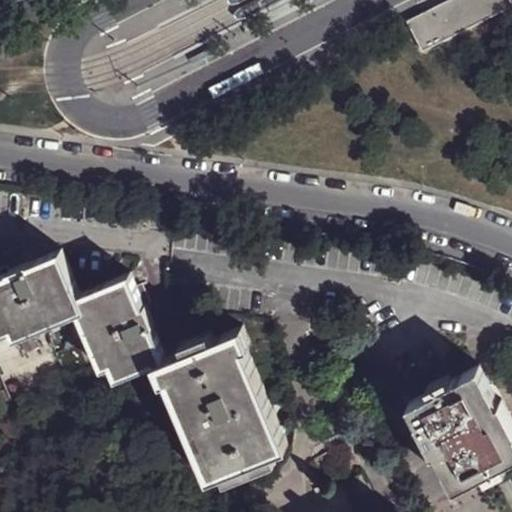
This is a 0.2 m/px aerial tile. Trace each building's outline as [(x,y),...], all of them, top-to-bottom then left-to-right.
[(511,0),(444,0),(408,18),(423,49),(511,5),(511,0)] [(0,337),(12,332),(73,307),(77,315),(85,311),(110,367),(116,381),(154,365),(158,363),(166,360),(153,327),(153,326),(145,308),(144,307),(131,275),(81,295),(60,252),(28,265),(28,264),(9,272),(8,274),(0,277),(0,337)] [(73,307),(12,332),(15,340),(77,315),(73,307)] [(85,311),(77,315),(102,371),(110,367),(85,311)] [(238,329),(247,348),(250,347),(242,327),(238,329)] [(166,360),(158,363),(166,383),(208,481),(222,475),(273,454),(289,448),(278,424),(278,423),(247,348),(238,329),(212,340),(185,352),(166,360)] [(185,352),(212,340),(210,334),(181,345),(185,352)] [(158,363),(154,365),(162,383),(166,383),(158,363)] [(481,365),(410,402),(419,420),(418,421),(435,451),(438,450),(456,486),(511,457),(511,422),(499,401),(481,365)] [(273,454),(222,475),(226,481),(276,461),(273,454)]
